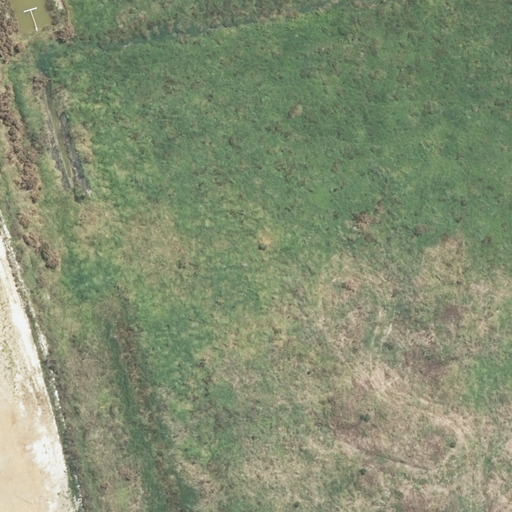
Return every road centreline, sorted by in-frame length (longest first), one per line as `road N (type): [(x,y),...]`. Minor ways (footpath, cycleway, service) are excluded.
road 1 (unknown): [(179,511),(443,431),(493,386),(435,96),(388,0)]
road 2 (unknown): [(0,385),(37,511)]
